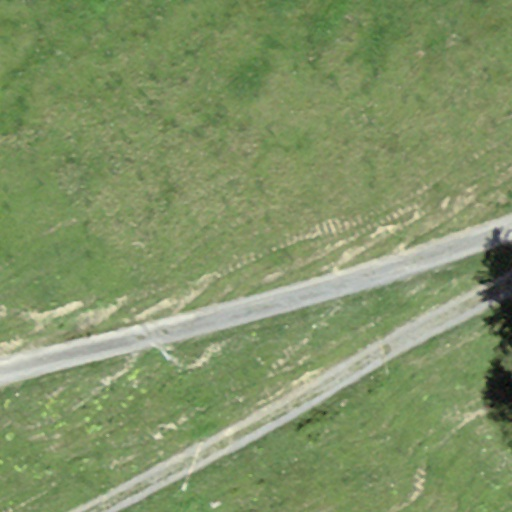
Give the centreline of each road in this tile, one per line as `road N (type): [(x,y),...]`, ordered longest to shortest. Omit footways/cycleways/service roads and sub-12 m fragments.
road 1 (unclassified): [(511,227),(378,271),(0,370)]
road 2 (track): [(511,286),(423,326),(96,511)]
